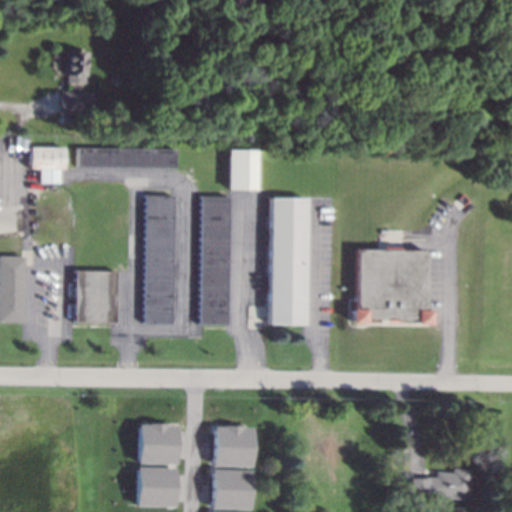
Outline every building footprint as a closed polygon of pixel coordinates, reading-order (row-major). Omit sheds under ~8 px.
[(81,83),(62,83),(63,74),(60,74),(60,50),(81,51),(81,83)] [(90,92),(88,113),(55,111),(56,90),(90,92)] [(26,168),(26,147),(60,147),(60,169),(55,168),(55,182),(36,181),(36,168),(26,168)] [(73,147),(173,148),(172,167),(73,166),(73,147)] [(225,149),(254,150),(254,189),(224,188),(225,149)] [(168,322),(140,322),(142,194),(170,194),(168,322)] [(224,323),(196,322),(198,196),(199,196),(226,196),(224,323)] [(268,197),(305,197),(303,324),(266,324),(268,197)] [(426,313),(429,313),(428,326),(416,326),(416,323),(364,322),(364,324),(351,324),(351,311),(354,311),(353,248),(427,250),(426,313)] [(20,322),(0,321),(0,255),(21,255),(20,322)] [(113,271),(112,322),(70,321),(71,270),(113,271)] [(173,424),(134,423),(133,463),(172,464),(173,424)] [(209,466),(247,467),(248,427),(210,426),(209,466)] [(132,506),(170,507),(171,467),(133,467),(132,506)] [(467,468),(466,498),(439,497),(438,498),(432,498),(432,497),(419,496),(418,503),(407,502),(407,495),(404,495),(405,475),(433,476),(433,470),(434,470),(434,468),(443,468),(443,471),(449,471),(449,467),(467,468)] [(208,508),(246,509),(247,470),(209,469),(208,508)]
